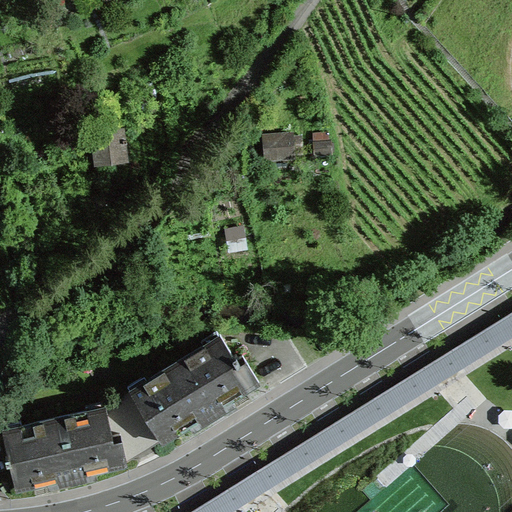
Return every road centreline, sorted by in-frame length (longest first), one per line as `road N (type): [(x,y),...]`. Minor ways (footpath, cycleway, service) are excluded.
road 1 (tertiary): [(58,511),(145,484),(201,454),(511,259)]
road 2 (residential): [(0,335),(122,241),(302,0)]
